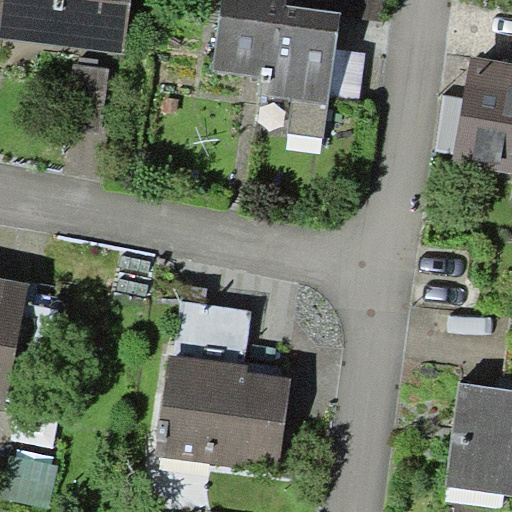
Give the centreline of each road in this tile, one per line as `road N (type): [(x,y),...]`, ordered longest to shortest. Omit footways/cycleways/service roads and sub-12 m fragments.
road 1 (residential): [(374,269),(0,198)]
road 2 (residential): [(374,269),(410,0)]
road 3 (residential): [(349,511),(374,269)]
